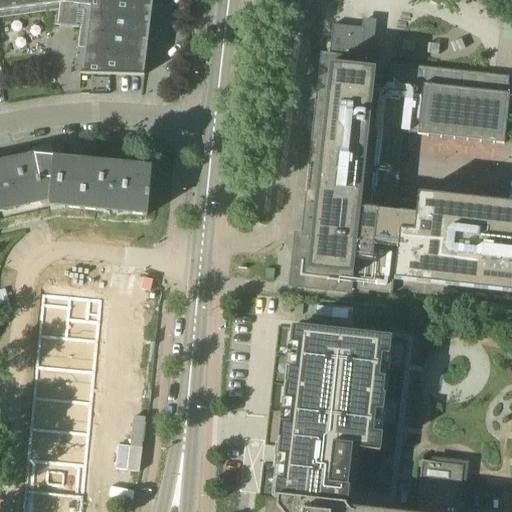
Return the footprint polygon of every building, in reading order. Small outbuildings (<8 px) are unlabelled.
[(0,0),(0,12),(63,4),(91,7),(82,73),(81,73),(80,75),(144,77),(153,0),(0,0)] [(396,22),(398,0),(335,0),(329,58),(337,59),(334,91),(320,90),(312,156),(322,157),(316,209),(311,209),(310,217),(315,218),(313,237),(297,235),(291,286),(349,292),(349,290),(359,291),(359,294),(376,296),(376,293),(392,294),(393,280),(511,293),(511,206),(418,195),(416,216),(393,213),(402,132),(418,134),(418,135),(504,145),(510,95),(507,94),(509,77),(389,64),(387,85),(369,83),(375,32),(395,34),(397,22),(396,22)] [(82,211),(100,212),(110,213),(114,214),(117,214),(128,215),(147,217),(152,169),(128,166),(127,167),(124,167),(119,166),(87,163),(86,163),(63,160),(61,160),(54,160),(55,159),(53,158),(51,147),(50,146),(33,150),(34,156),(44,203),(49,202),(50,202),(52,211),(65,208),(65,209),(82,211)] [(0,211),(7,210),(8,211),(15,209),(20,208),(26,207),(44,203),(34,156),(10,161),(0,162),(0,211)] [(275,270),(266,269),(265,279),(274,280),(275,270)] [(22,511),(83,511),(103,302),(43,296),(22,511)] [(293,331),(275,495),(343,503),(349,449),(410,458),(422,348),(293,331)] [(449,511),(450,507),(459,508),(463,467),(422,462),(416,511),(348,511),(345,508),(345,507),(277,499),(276,508),(270,507),(269,511),(449,511)]
